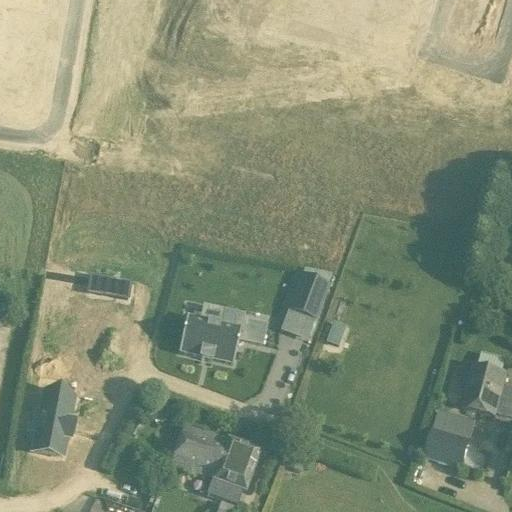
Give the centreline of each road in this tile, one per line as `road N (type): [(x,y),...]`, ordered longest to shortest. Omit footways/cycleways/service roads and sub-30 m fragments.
road 1 (residential): [(0,133),(30,139),(57,122),(76,0)]
road 2 (residential): [(446,0),(428,54),(494,76),(511,20)]
